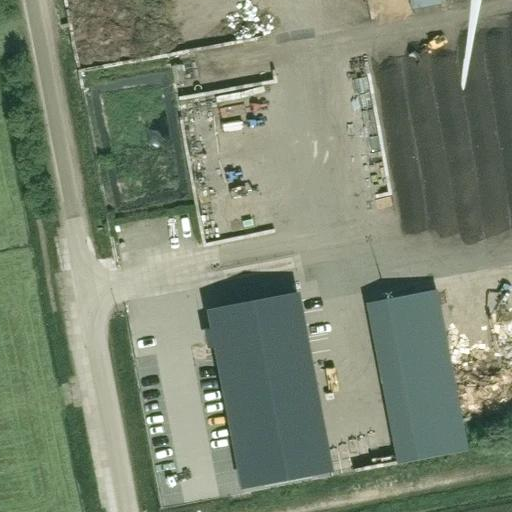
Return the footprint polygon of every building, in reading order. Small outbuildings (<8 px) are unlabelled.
[(79,54),(82,65),(105,58),(102,47),(79,54)] [(278,65),(299,59),(296,48),(275,55),(278,65)] [(239,283),(243,298),(268,292),(264,277),(239,283)] [(295,294),(208,310),(242,489),(329,473),(295,294)] [(162,332),(196,330),(194,299),(160,301),(162,332)]
